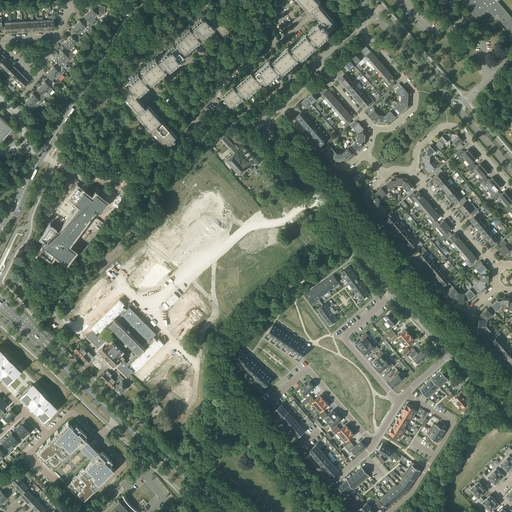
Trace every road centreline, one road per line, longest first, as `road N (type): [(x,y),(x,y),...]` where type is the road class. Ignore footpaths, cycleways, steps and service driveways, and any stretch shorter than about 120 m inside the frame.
road 1 (residential): [(372,444),(309,371),(264,405),(330,484)]
road 2 (secondary): [(26,187),(137,0)]
road 3 (residential): [(393,291),(261,126)]
road 4 (residential): [(511,172),(372,13)]
road 5 (residential): [(468,312),(366,206),(369,188),(384,175)]
road 6 (residential): [(196,118),(235,65),(253,61),(298,25),(281,0)]
road 7 (residential): [(387,511),(451,424),(406,395)]
road 8 (residential): [(399,401),(341,338),(393,291)]
road 9 (residential): [(511,189),(457,127),(443,126),(417,146),(412,170)]
road 10 (residential): [(357,26),(414,92),(413,108),(399,121),(373,129)]
road 11 (residential): [(153,449),(202,393),(202,367),(174,339)]
road 12 (residential): [(497,268),(412,170)]
road 13 (residential): [(263,249),(174,339)]
road 14 (residential): [(121,285),(206,192)]
